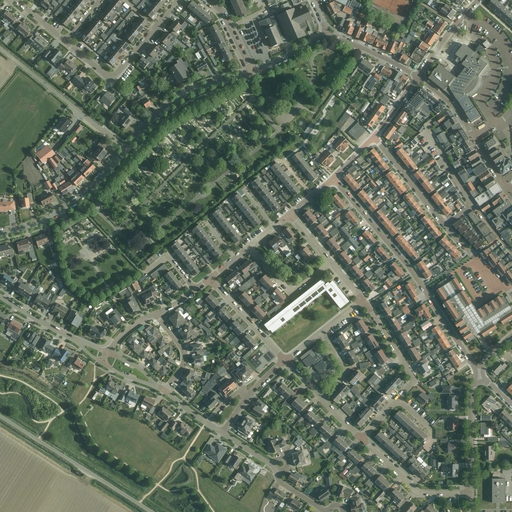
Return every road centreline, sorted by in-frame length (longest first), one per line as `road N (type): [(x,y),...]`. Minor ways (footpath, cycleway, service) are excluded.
road 1 (residential): [(333,178),(413,273),(478,373)]
road 2 (unclassified): [(150,511),(0,415)]
road 3 (unclassified): [(127,150),(0,49)]
road 4 (residential): [(127,150),(66,209),(0,234)]
road 5 (residential): [(251,72),(177,98),(127,150)]
road 6 (residential): [(361,439),(417,491),(470,492)]
